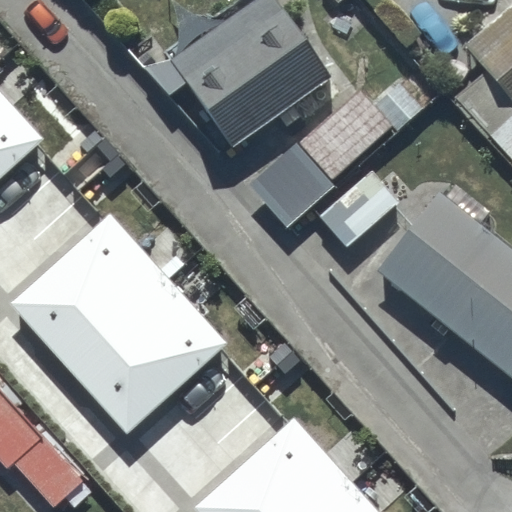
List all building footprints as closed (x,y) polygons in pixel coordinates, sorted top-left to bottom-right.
[(181,59),(171,66),(233,157),(334,88),(273,0),(266,0),(219,32),(204,11),(166,37),(181,59)] [(484,75),(454,102),(511,165),(511,8),(464,53),(484,75)] [(359,92),(298,147),(334,188),(395,133),(359,92)] [(0,360),(119,494),(183,438),(85,328),(111,304),(84,274),(90,269),(78,256),(106,232),(66,187),(72,182),(51,158),(37,171),(11,142),(0,151),(0,360)] [(373,175),(318,221),(348,257),(402,211),(373,175)] [(445,204),(439,199),(376,279),(511,387),(511,251),(484,230),(493,218),(457,189),(445,204)] [(334,399),(214,266),(146,328),(266,461),(334,399)] [(0,469),(8,479),(16,472),(51,511),(58,511),(87,487),(0,389),(0,469)]
